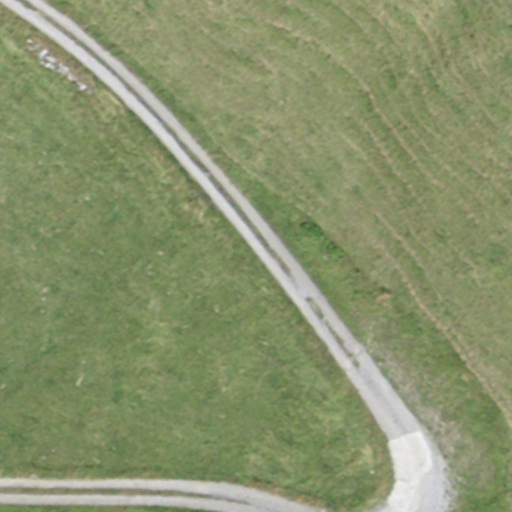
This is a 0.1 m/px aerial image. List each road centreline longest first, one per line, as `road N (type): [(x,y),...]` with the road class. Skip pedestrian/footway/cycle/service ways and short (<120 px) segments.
road 1 (track): [(21,0),(133,91),(317,306),(412,448),(418,477),(405,511)]
road 2 (track): [(272,511),(196,496),(0,487)]
